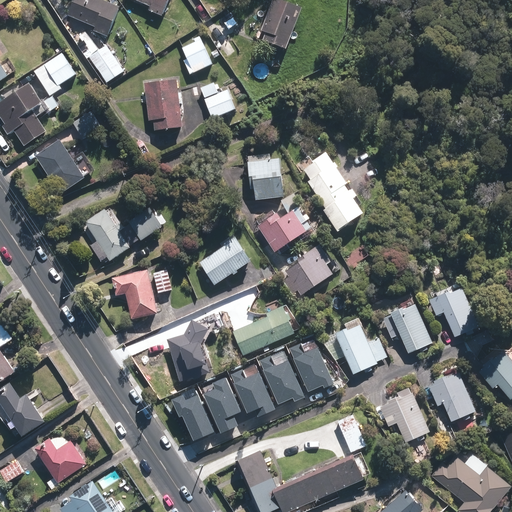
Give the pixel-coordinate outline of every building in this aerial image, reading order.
[(121,10),(97,0),(77,0),(72,14),(97,25),(96,29),(110,35),(121,10)] [(171,0),(141,0),(154,5),(152,9),(165,15),(171,0)] [(301,9),(276,0),(273,0),(262,31),(267,33),(264,40),(286,48),(301,9)] [(202,40),(183,49),(188,60),(185,61),(191,75),(213,65),(202,40)] [(108,49),(94,58),(110,80),(123,70),(108,49)] [(67,55),(40,72),(54,94),(63,88),(61,84),(78,73),(67,55)] [(0,58),(0,83),(11,77),(0,58)] [(177,80),(146,83),(150,121),(154,120),(156,130),(183,127),(177,80)] [(34,85),(1,108),(16,130),(20,127),(30,142),(48,130),(35,110),(46,103),(34,85)] [(229,91),(206,100),(213,119),(236,110),(229,91)] [(96,113),(77,124),(86,139),(105,127),(96,113)] [(65,142),(42,157),(57,179),(50,184),(59,197),(88,177),(65,142)] [(369,215),(329,155),(305,170),(312,181),(310,183),(328,210),(326,211),(341,233),(369,215)] [(288,163),(250,167),(253,193),(257,193),(257,198),(291,195),(288,163)] [(110,212),(89,226),(113,261),(134,248),(132,245),(144,237),(147,240),(166,227),(155,209),(135,223),(136,224),(124,233),(110,212)] [(288,209),(261,227),(276,250),(303,232),(288,209)] [(241,242),(204,265),(216,283),(253,260),(241,242)] [(322,251),(288,272),(292,277),(285,282),(294,296),(301,291),(303,294),(336,272),(322,251)] [(170,270),(157,273),(161,293),(174,290),(170,270)] [(128,296),(134,320),(160,314),(152,276),(115,283),(118,298),(128,296)] [(466,289),(436,302),(441,315),(452,311),(463,337),(483,328),(466,289)] [(420,304),(396,313),(413,354),(436,344),(420,304)] [(289,311),(236,334),(245,355),(298,332),(289,311)] [(395,317),(386,320),(393,339),(402,335),(395,317)] [(199,323),(192,336),(173,342),(185,381),(216,372),(207,344),(214,331),(199,323)] [(366,323),(342,332),(358,375),(382,365),(366,323)] [(383,339),(375,342),(382,361),(390,358),(383,339)] [(0,346),(0,384),(18,373),(0,346)] [(293,354),(306,387),(325,379),(312,346),(293,354)] [(511,354),(511,353),(486,373),(498,388),(507,381),(511,386),(511,354)] [(264,365),(277,398),(297,390),(284,358),(264,365)] [(238,377),(251,409),(271,402),(258,369),(238,377)] [(443,405),(453,401),(461,419),(481,410),(466,375),(436,387),(443,405)] [(212,388),(225,420),(245,412),(232,380),(212,388)] [(15,385),(1,394),(29,436),(49,422),(31,396),(25,400),(15,385)] [(183,399),(197,432),(218,423),(205,391),(183,399)] [(404,421),(413,441),(434,432),(419,396),(408,400),(407,397),(395,402),(397,405),(389,409),(396,425),(404,421)] [(355,414),(340,420),(353,451),(368,444),(355,414)] [(54,440),(40,449),(62,482),(89,464),(74,443),(62,451),(54,440)] [(263,451),(240,461),(262,511),(274,511),(287,507),(289,511),(369,478),(359,454),(280,488),(263,451)] [(446,464),(438,474),(470,501),(463,510),(465,511),(492,511),(511,489),(511,486),(493,471),(486,479),(462,459),(453,470),(446,464)] [(16,460),(0,470),(8,482),(24,473),(16,460)] [(117,511),(97,482),(75,497),(78,501),(64,510),(65,511),(117,511)] [(413,492),(388,511),(425,511),(428,510),(413,492)]
